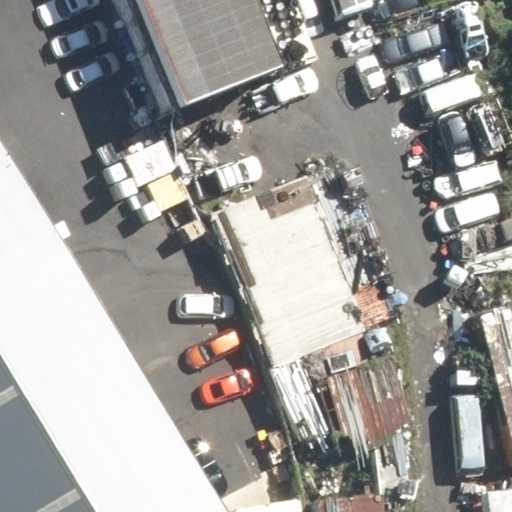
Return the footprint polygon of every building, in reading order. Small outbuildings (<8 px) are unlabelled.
[(113,0),(160,114),(264,75),(233,0),(113,0)] [(129,89),(69,116),(136,272),(196,246),(129,89)] [(304,182),(217,213),(277,382),(364,351),(304,182)] [(0,511),(183,511),(0,208),(0,511)] [(511,341),(503,308),(471,317),(511,464),(511,463),(511,341)] [(378,511),(378,498),(307,503),(307,511),(378,511)]
